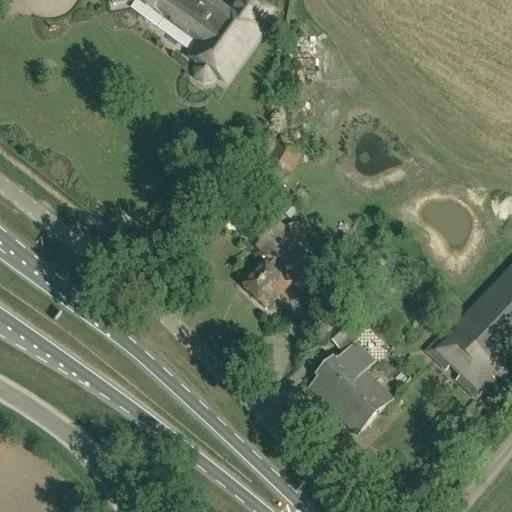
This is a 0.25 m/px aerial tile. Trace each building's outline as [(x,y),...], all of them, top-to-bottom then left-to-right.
[(259,35),(257,34),(255,33),(270,12),(254,0),(239,0),(229,14),(210,0),(114,0),(115,3),(135,0),(140,0),(166,18),(167,18),(203,44),(193,57),(201,63),(196,70),(198,79),(204,84),(213,82),(218,75),(226,81),(259,35)] [(251,196),(274,210),(305,155),(281,142),(251,196)] [(227,218),(241,220),(242,208),(229,206),(227,218)] [(262,215),(269,220),(275,211),(268,207),(262,215)] [(300,248),(305,242),(307,238),(306,234),(300,228),(296,227),(291,229),(286,234),(277,226),(259,245),(272,257),(252,278),(249,275),(244,281),(246,283),(243,286),(265,308),(295,278),(303,286),(321,267),(300,248)] [(340,267),(335,274),(344,281),(348,284),(367,299),(382,278),(356,259),(361,252),(344,239),(337,249),(347,257),(340,267)] [(446,338),(431,354),(448,370),(452,366),(463,377),(460,381),(477,397),(492,381),(490,379),(511,355),(511,272),(449,340),(446,338)] [(378,364),(356,344),(310,390),(358,437),(394,401),(367,375),(378,364)]
